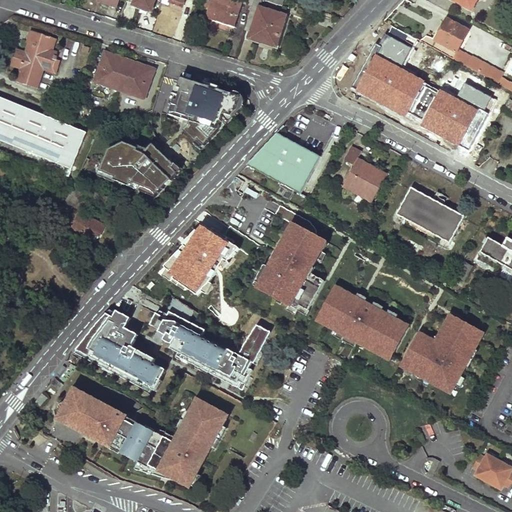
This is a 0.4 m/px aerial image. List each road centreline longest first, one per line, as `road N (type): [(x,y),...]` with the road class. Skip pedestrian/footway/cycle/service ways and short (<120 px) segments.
road 1 (secondary): [(0,424),(97,300),(273,113)]
road 2 (residential): [(239,72),(6,0)]
road 3 (residential): [(511,197),(298,88)]
road 4 (residential): [(489,511),(386,462),(373,445)]
road 5 (residential): [(373,445),(381,420),(368,406),(350,407),(338,420),(340,439),(365,449)]
road 6 (secondary): [(298,88),(381,0)]
